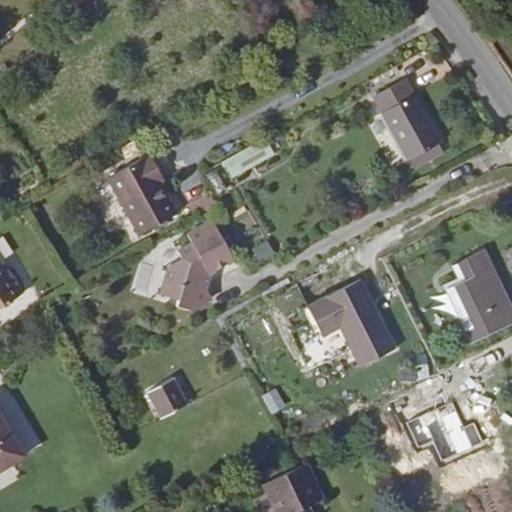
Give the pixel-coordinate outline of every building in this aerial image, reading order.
[(68,0),(70,2),(66,5),(78,24),(116,0),(68,0)] [(310,11),(296,17),(309,44),(323,37),(310,11)] [(416,95),(384,111),(417,177),(449,161),(416,95)] [(229,177),(263,159),(255,144),(221,162),(229,177)] [(284,173),(274,156),(232,180),(241,196),(284,173)] [(116,195),(132,227),(169,211),(166,204),(161,195),(166,192),(158,175),(116,195)] [(171,201),(166,192),(161,195),(166,204),(171,201)] [(169,211),(132,227),(146,253),(182,236),(169,211)] [(178,322),(185,325),(208,313),(206,309),(204,304),(209,291),(214,289),(238,278),(218,238),(193,250),(198,258),(184,266),(188,276),(173,285),(167,300),(174,314),(180,316),(178,322)] [(252,248),(259,264),(276,256),(269,240),(252,248)] [(188,276),(184,266),(182,261),(173,285),(188,276)] [(511,303),(493,264),(465,278),(474,294),(452,305),(478,359),(511,343),(511,303)] [(359,367),(398,349),(363,277),(306,304),(322,337),(341,329),(359,367)] [(204,304),(206,309),(214,289),(209,291),(204,304)] [(163,310),(174,314),(167,300),(163,310)] [(208,313),(185,325),(192,328),(211,318),(208,313)] [(262,395),(271,414),(287,407),(278,388),(262,395)] [(161,432),(187,420),(174,395),(149,408),(161,432)] [(0,468),(13,461),(0,437),(0,468)] [(0,506),(30,490),(13,461),(0,468),(0,506)] [(308,476),(267,497),(274,511),(313,511),(312,510),(323,505),(308,476)]
